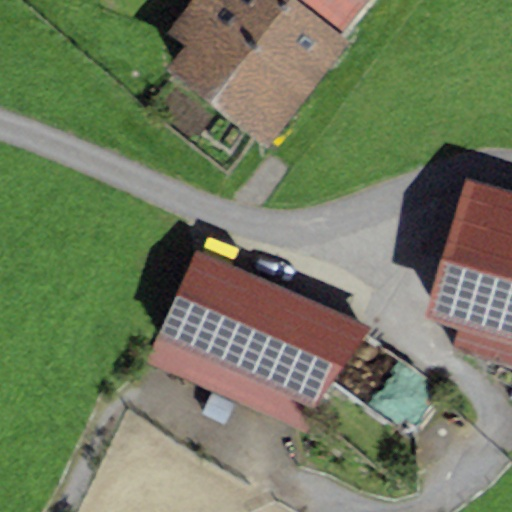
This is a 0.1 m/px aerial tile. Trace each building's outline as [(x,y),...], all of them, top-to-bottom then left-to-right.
[(182,43),(164,67),(268,146),(349,39),(340,36),(292,0),(191,0),(167,32),(182,43)] [(292,0),(340,36),(369,0),(292,0)] [(511,191),(466,177),(420,314),(458,325),(451,349),(511,366),(511,191)] [(369,326),(194,252),(154,339),(315,406),(369,326)] [(315,406),(154,339),(145,362),(303,431),(315,406)]
